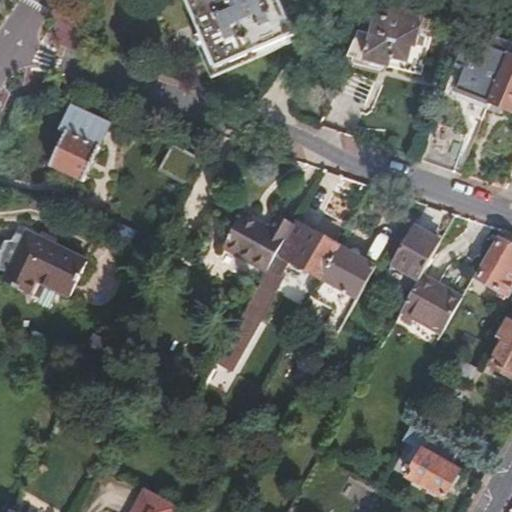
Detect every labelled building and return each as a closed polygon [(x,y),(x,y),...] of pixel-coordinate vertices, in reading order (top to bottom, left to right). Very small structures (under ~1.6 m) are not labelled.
[(190,0),(217,62),(297,28),(285,0),(190,0)] [(382,13),(368,58),(416,74),(430,32),(417,28),(422,12),(394,2),(390,15),(382,13)] [(506,50),(486,42),(481,58),(459,50),(456,59),(467,63),(458,86),(478,93),(480,88),(492,93),(506,50)] [(492,93),(490,97),(499,101),(511,105),(511,46),(508,44),(506,50),(492,93)] [(488,103),(490,97),(492,93),(480,88),(478,93),(458,86),(456,92),(488,103)] [(499,101),(490,97),(488,103),(498,106),(499,101)] [(67,135),(49,167),(79,184),(110,130),(77,111),(64,132),(67,135)] [(437,116),(424,155),(441,161),(456,166),(469,127),(437,116)] [(193,251),(216,264),(224,249),(243,215),(246,209),(224,197),(193,251)] [(243,215),(224,249),(268,273),(295,226),(279,218),(271,230),(243,215)] [(268,273),(215,366),(229,373),(293,264),(322,280),(340,247),(296,224),(295,226),(268,273)] [(394,265),(423,281),(425,278),(446,241),(417,227),(394,265)] [(28,236),(3,283),(27,295),(36,282),(71,299),(88,265),(28,236)] [(511,248),(503,243),(481,280),(507,297),(511,288),(511,248)] [(340,247),(322,280),(359,299),(367,285),(378,266),(340,247)] [(423,281),(408,309),(405,314),(442,335),(463,299),(425,278),(423,281)] [(511,319),(507,316),(496,336),(506,341),(491,366),(511,377),(511,319)] [(477,368),(454,355),(445,371),(468,385),(477,368)] [(467,451),(431,430),(418,450),(425,455),(410,482),(446,502),(462,476),(455,471),(467,451)] [(177,511),(189,492),(157,472),(132,511),(177,511)]
